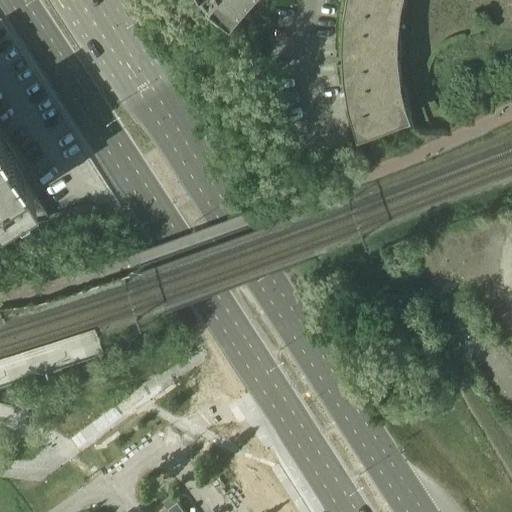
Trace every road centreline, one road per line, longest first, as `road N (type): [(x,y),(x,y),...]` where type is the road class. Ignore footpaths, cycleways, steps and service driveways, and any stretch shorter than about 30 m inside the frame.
road 1 (primary): [(8,0),(345,511)]
road 2 (primary): [(413,511),(83,0)]
road 3 (residential): [(317,0),(310,78),(337,150)]
